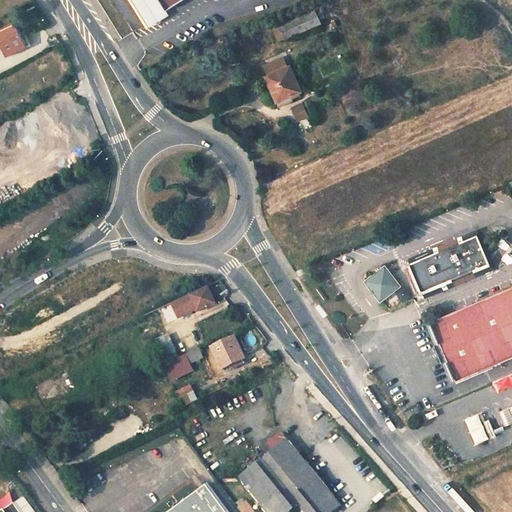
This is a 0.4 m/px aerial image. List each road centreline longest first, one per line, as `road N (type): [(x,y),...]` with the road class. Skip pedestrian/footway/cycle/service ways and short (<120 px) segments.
road 1 (primary): [(355,417),(245,208)]
road 2 (primary): [(200,256),(227,269),(355,417)]
road 3 (primary): [(48,0),(84,57),(128,177)]
road 4 (primary): [(185,137),(150,116),(71,0)]
road 5 (primary): [(442,511),(355,417)]
